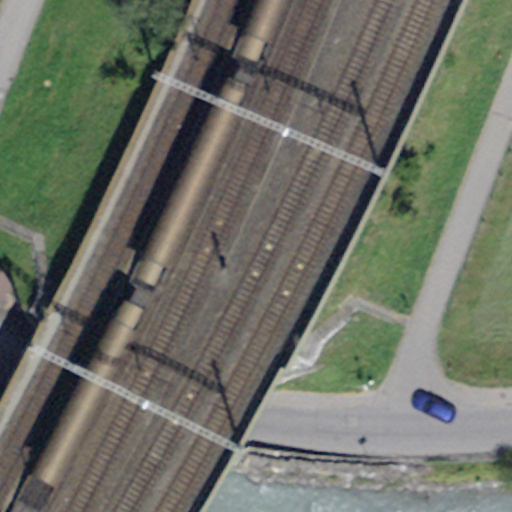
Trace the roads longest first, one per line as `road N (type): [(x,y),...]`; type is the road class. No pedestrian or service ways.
road 1 (unclassified): [(418,424),(268,416),(0,371)]
road 2 (residential): [(418,424),(417,352),(511,93)]
